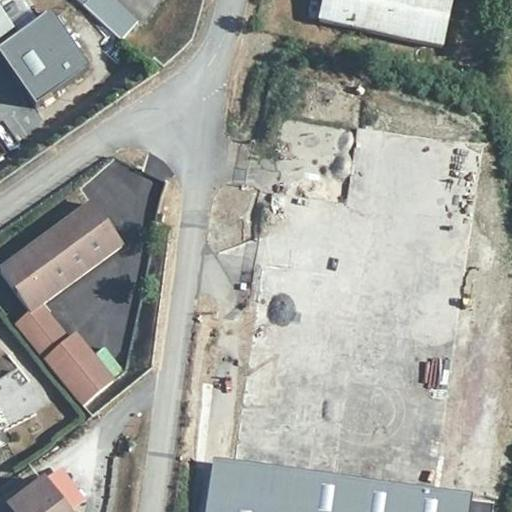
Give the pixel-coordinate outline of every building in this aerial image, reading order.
[(98,0),(90,9),(125,42),(144,21),(121,0),(98,0)] [(447,0),(322,0),(319,18),(438,44),(447,0)] [(0,6),(0,52),(37,105),(91,67),(53,12),(20,35),(0,6)] [(19,317),(79,404),(106,387),(74,338),(65,342),(42,305),(127,248),(98,207),(4,268),(31,311),(19,317)] [(73,407),(79,404),(19,317),(14,321),(73,407)] [(465,511),(467,499),(212,463),(205,511),(465,511)] [(50,481),(69,508),(81,499),(63,472),(50,481)] [(63,511),(41,483),(3,511),(63,511)]
